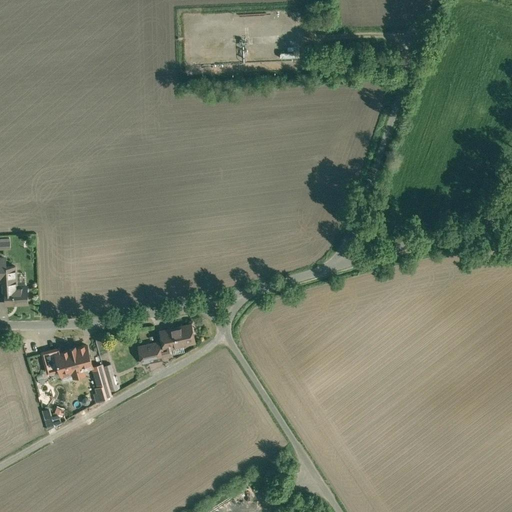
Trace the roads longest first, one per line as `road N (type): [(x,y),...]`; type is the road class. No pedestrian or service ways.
road 1 (unclassified): [(433,0),(343,262)]
road 2 (residential): [(0,466),(225,332)]
road 3 (unclassified): [(225,332),(339,511)]
road 4 (unclassified): [(203,302),(96,321),(0,324)]
road 5 (unclassified): [(511,211),(343,262)]
